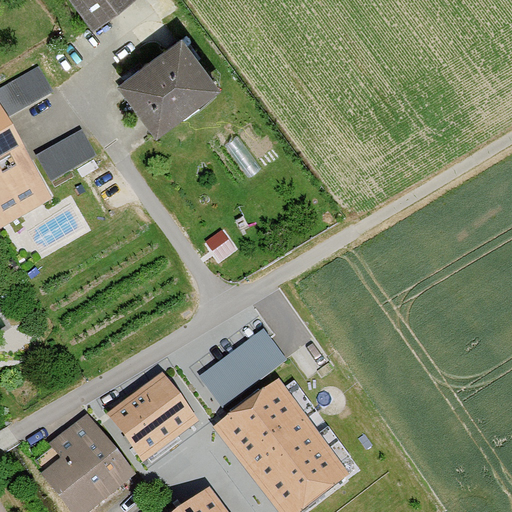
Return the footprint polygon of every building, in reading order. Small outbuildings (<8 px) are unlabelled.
[(66,0),(87,27),(123,0),(66,0)] [(147,134),(215,87),(176,31),(108,77),(147,134)] [(0,230),(52,199),(44,187),(96,157),(79,128),(27,158),(2,120),(53,93),(39,66),(0,86),(0,230)] [(200,370),(219,400),(289,358),(270,328),(200,370)] [(163,373),(108,413),(143,461),(198,421),(163,373)] [(278,379),(216,426),(280,511),(299,511),(350,474),(278,379)] [(86,511),(138,472),(90,411),(25,461),(64,511),(86,511)] [(227,511),(209,487),(175,511),(227,511)]
